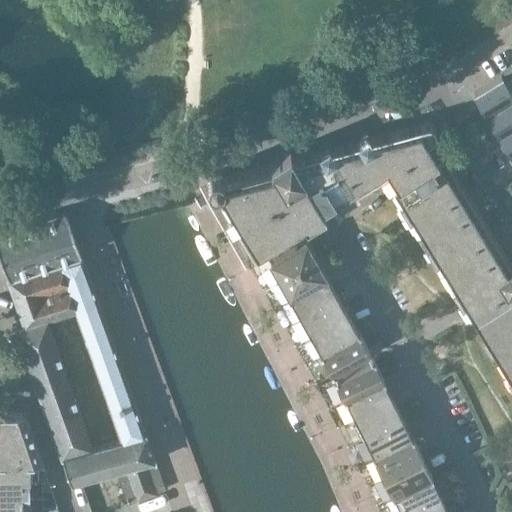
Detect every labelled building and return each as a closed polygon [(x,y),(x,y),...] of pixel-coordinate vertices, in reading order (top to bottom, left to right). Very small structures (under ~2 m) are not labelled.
[(511,94),(500,76),(479,89),(473,92),(486,113),(511,97),(511,94)] [(511,97),(486,113),(499,134),(511,125),(511,97)] [(375,171),(386,189),(443,155),(431,136),(434,133),(435,129),(433,125),(429,123),(426,123),(423,123),(386,132),(369,137),(366,132),(358,137),(359,140),(331,147),(328,142),(319,147),(320,150),(293,157),(289,151),(272,163),(274,167),(222,181),(221,177),(218,174),(215,173),(211,174),(208,177),(207,180),(208,184),(210,187),(215,189),(219,187),(230,207),(226,209),(234,222),(237,220),(253,247),(304,216),(305,219),(308,218),(308,219),(325,208),(322,203),(375,171)] [(511,154),(511,153),(511,125),(499,134),(511,154)] [(511,379),(511,265),(511,266),(443,155),(386,189),(468,322),(474,318),(511,379)] [(0,231),(0,257),(9,282),(81,256),(65,210),(0,231)] [(261,262),(251,267),(251,268),(262,286),(316,256),(305,237),(267,258),(261,262)] [(98,304),(81,256),(9,282),(24,326),(48,321),(74,312),(98,304)] [(316,256),(262,286),(273,305),(327,275),(316,256)] [(327,275),(273,305),(283,324),(337,294),(327,276),(327,275)] [(153,288),(135,294),(166,380),(184,374),(153,288)] [(337,294),(283,324),(294,343),(347,313),(337,294)] [(93,448),(48,321),(24,326),(16,329),(62,460),(70,484),(115,471),(145,463),(153,461),(154,462),(155,462),(144,434),(98,304),(74,312),(120,440),(93,448)] [(347,313),(294,343),(305,362),(359,331),(358,330),(357,331),(347,313)] [(359,331),(305,362),(316,381),(331,373),(370,351),(359,331)] [(374,357),(318,385),(328,405),(384,377),(374,357)] [(384,377),(328,405),(337,425),(392,397),(383,379),(385,378),(384,377)] [(392,397),(337,425),(347,444),(402,417),(392,397)] [(42,462),(25,412),(0,412),(0,477),(30,477),(46,476),(41,463),(42,462)] [(402,417),(347,444),(356,463),(413,435),(412,434),(411,435),(402,417)] [(413,435),(356,463),(366,483),(422,455),(413,435)] [(422,455),(366,483),(376,502),(432,474),(422,455)] [(155,492),(145,463),(115,471),(124,497),(135,493),(137,499),(155,492)] [(432,474),(376,502),(380,511),(400,511),(441,495),(431,476),(432,475),(432,474)] [(0,500),(31,499),(30,477),(0,477),(0,500)] [(41,490),(42,499),(53,498),(51,490),(41,490)] [(233,511),(227,494),(210,501),(213,511),(233,511)] [(447,511),(441,495),(400,511),(447,511)] [(42,507),(55,506),(56,506),(53,498),(42,499),(42,507)] [(31,511),(31,499),(0,500),(0,511),(31,511)]
